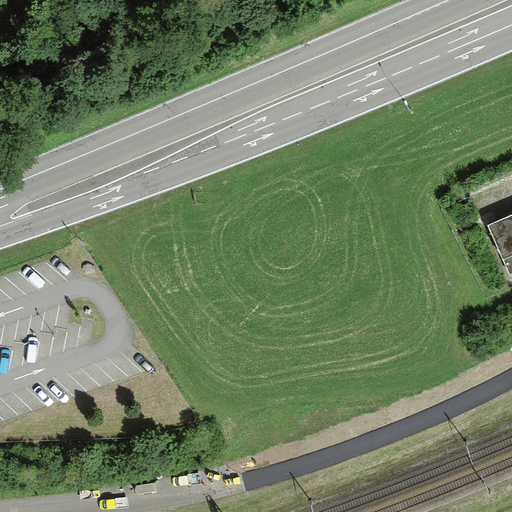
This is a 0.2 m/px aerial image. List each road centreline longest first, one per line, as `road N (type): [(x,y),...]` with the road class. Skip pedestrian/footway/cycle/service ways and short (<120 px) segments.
road 1 (secondary): [(0,211),(511,6)]
road 2 (unclassified): [(511,371),(468,397),(299,463),(59,511)]
